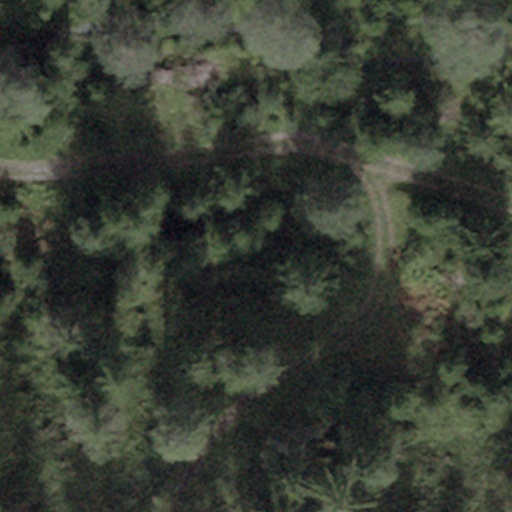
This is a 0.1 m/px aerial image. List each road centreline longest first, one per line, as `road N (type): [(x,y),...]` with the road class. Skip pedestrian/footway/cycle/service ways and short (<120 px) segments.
road 1 (track): [(0,179),(411,198),(511,235)]
road 2 (track): [(150,511),(366,321),(411,198)]
